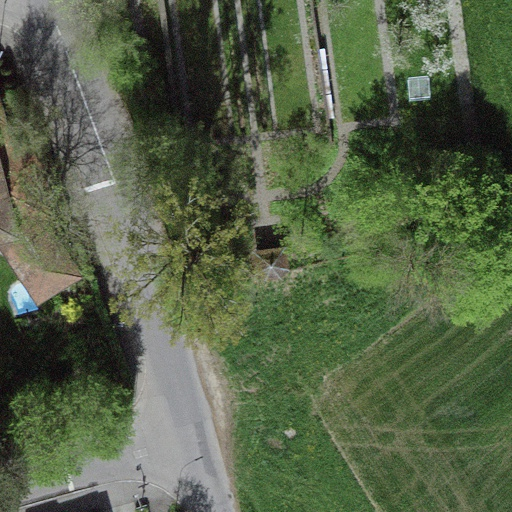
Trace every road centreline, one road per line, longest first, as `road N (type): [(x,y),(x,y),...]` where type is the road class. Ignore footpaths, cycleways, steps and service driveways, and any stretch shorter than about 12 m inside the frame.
road 1 (residential): [(187,434),(134,235),(51,0)]
road 2 (residential): [(0,486),(187,434)]
